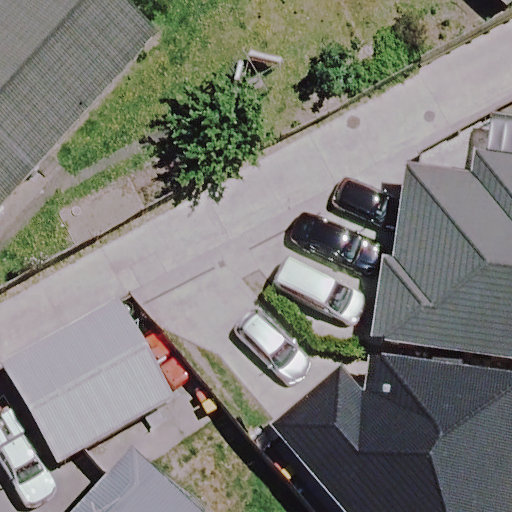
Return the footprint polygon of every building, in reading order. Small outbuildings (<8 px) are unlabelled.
[(103,0),(0,0),(0,215),(154,46),(103,0)] [(511,0),(481,0),(505,23),(511,16),(511,0)] [(511,219),(402,198),(374,340),(345,334),(325,438),(363,446),(355,488),(479,511),(498,511),(511,440),(511,219)] [(177,406),(121,309),(2,377),(57,474),(177,406)] [(176,511),(137,474),(100,511),(176,511)]
